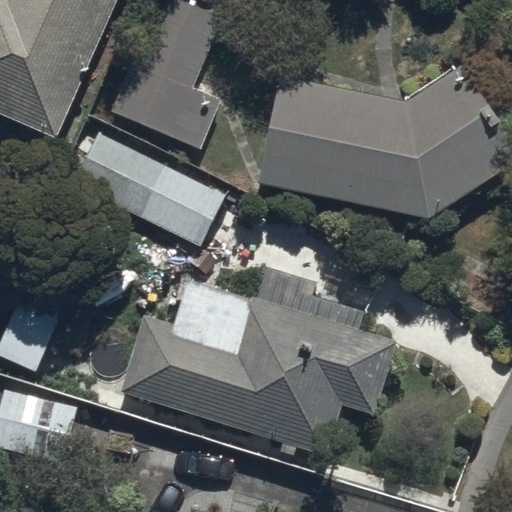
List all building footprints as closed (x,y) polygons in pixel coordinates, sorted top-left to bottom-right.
[(122,0),(0,0),(0,105),(63,133),(122,0)] [(229,15),(191,0),(160,0),(116,113),(201,146),(220,98),(200,90),(229,15)] [(407,98),(285,73),(263,179),(434,217),(511,164),(511,136),(465,66),(407,98)] [(231,192),(101,125),(73,179),(204,246),(231,192)] [(152,316),(129,385),(330,453),(348,400),(375,409),(398,340),(256,292),(252,303),(193,283),(179,325),(152,316)] [(62,318),(20,298),(0,340),(0,351),(38,369),(62,318)] [(8,387),(0,417),(0,446),(71,465),(87,408),(8,387)]
